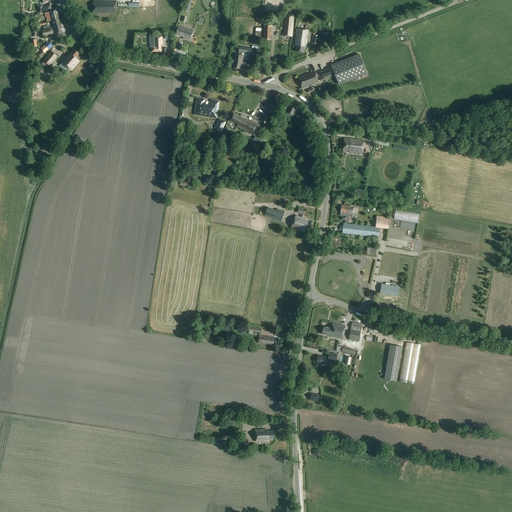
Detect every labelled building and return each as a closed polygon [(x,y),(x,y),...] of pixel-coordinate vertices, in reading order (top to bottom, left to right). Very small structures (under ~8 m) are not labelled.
[(94,14),(116,13),(116,1),(93,1),(94,14)] [(43,7),(42,4),(37,6),(39,13),(52,9),(50,5),(43,7)] [(50,20),(59,18),(57,9),(50,11),(51,16),(49,17),(50,20)] [(292,37),(293,16),(284,15),(283,28),(285,28),(285,31),(283,31),(283,36),(292,37)] [(59,18),(50,20),(52,25),(51,25),(52,28),(40,31),(41,37),(54,34),(54,35),(64,32),(62,24),(61,24),(59,18)] [(183,37),(182,38),(190,40),(193,31),(178,25),(176,34),(179,35),(179,36),(183,37)] [(272,34),(272,27),(264,26),(263,39),(270,40),(271,34),(272,34)] [(306,47),(308,30),(296,29),(295,46),(296,46),(295,52),(303,53),(303,51),(305,51),(305,47),(306,47)] [(152,52),(160,51),(159,44),(161,44),(160,37),(155,37),(155,43),(151,43),(152,52)] [(257,50),(251,49),(252,47),(247,46),(247,48),(239,46),(238,52),(239,52),(239,55),(234,54),(233,58),(232,62),(234,62),(233,68),(240,69),(241,65),(242,65),(243,60),(244,56),(242,55),(243,53),(245,54),(251,54),(254,55),(256,55),(257,50)] [(62,62),(59,66),(65,71),(68,67),(72,70),(80,61),(77,58),(80,53),(74,49),(71,53),(70,52),(61,62),(62,62)] [(50,67),(58,57),(51,51),(43,61),(50,67)] [(341,61),(331,65),(338,84),(366,72),(359,54),(341,61)] [(324,80),(334,76),(331,68),(321,72),(324,80)] [(302,88),(318,81),(314,72),(298,78),(302,88)] [(211,103),(205,102),(205,99),(197,98),(194,115),(217,119),(219,102),(211,100),(211,103)] [(292,105),(290,104),(286,111),(292,116),(294,113),(293,112),(294,110),(295,110),(297,107),(292,104),(292,105)] [(268,110),(261,120),(267,125),(269,122),(271,119),(277,123),(279,119),(274,115),(275,114),(268,110)] [(241,117),(234,113),(230,120),(238,124),(237,126),(254,136),(260,125),(258,124),(258,123),(251,120),(251,121),(247,120),(248,118),(245,116),(244,117),(241,115),(241,117)] [(221,133),(226,122),(219,119),(214,130),(221,133)] [(317,137),(320,135),(313,125),(310,127),(317,137)] [(388,147),(389,140),(374,137),(373,144),(388,147)] [(361,154),(363,140),(343,138),(342,150),(348,151),(348,152),(361,154)] [(358,208),(354,207),(354,206),(343,205),(343,206),(341,206),(339,216),(346,216),(346,214),(349,214),(353,215),(353,214),(357,214),(358,208)] [(265,219),(265,209),(252,209),(252,214),(256,214),(255,219),(265,219)] [(281,222),(285,212),(277,209),(273,219),(281,222)] [(418,224),(419,215),(396,210),(394,220),(418,224)] [(308,229),(311,222),(306,220),(307,219),(295,215),(291,227),(304,232),(305,228),(308,229)] [(388,229),(389,218),(377,216),(375,227),(388,229)] [(378,238),(380,228),(348,224),(345,224),(344,223),(342,234),(378,238)] [(400,286),(382,283),(381,291),(398,295),(400,286)] [(359,342),(362,324),(352,322),(348,340),(359,342)] [(342,339),(345,326),(332,323),(331,328),(322,326),(321,334),(329,336),(328,337),(342,339)] [(278,344),(279,339),(264,337),(259,336),(258,342),(263,343),(273,344),(273,347),(277,348),(277,344),(278,344)] [(414,385),(421,345),(405,343),(399,382),(414,385)] [(396,382),(401,347),(389,345),(384,380),(396,382)] [(354,355),(355,350),(337,347),(336,352),(354,355)] [(335,362),(336,355),(328,354),(328,358),(324,357),(324,358),(317,357),(316,363),(320,364),(320,365),(326,366),(327,361),(335,362)] [(319,402),(321,395),(311,393),(310,401),(319,402)] [(253,425),(254,417),(245,416),(244,424),(253,425)] [(264,431),(264,429),(255,429),(256,442),(269,442),(269,440),(274,439),(274,431),(264,431)]
